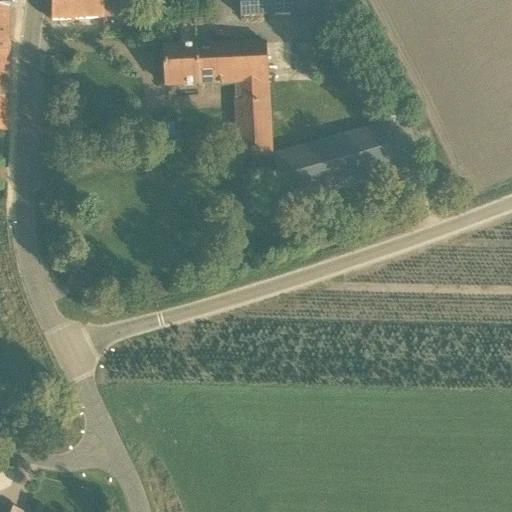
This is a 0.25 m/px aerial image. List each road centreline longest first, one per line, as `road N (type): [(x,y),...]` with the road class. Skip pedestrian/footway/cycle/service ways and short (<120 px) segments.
road 1 (residential): [(69,350),(36,301),(19,243),(18,101),(28,0)]
road 2 (unclassified): [(245,291),(511,192)]
road 3 (residential): [(69,350),(245,291)]
